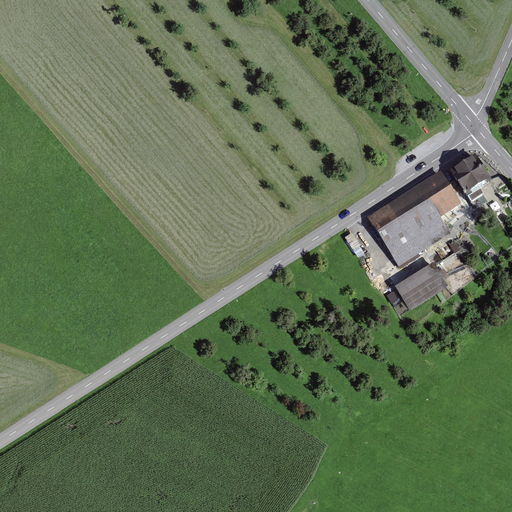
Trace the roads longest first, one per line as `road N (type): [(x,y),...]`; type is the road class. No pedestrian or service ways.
road 1 (tertiary): [(474,126),(441,156),(0,441)]
road 2 (tertiary): [(367,0),(474,126)]
